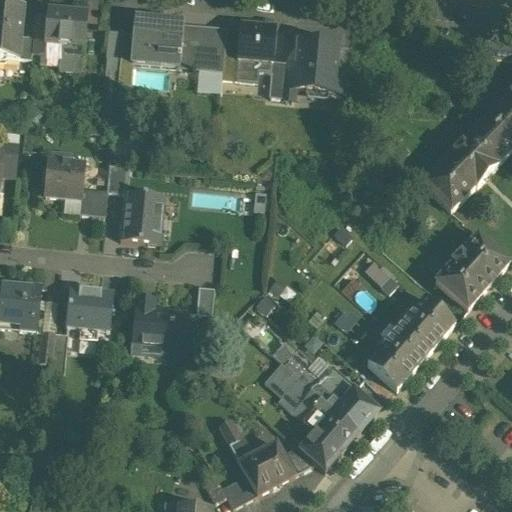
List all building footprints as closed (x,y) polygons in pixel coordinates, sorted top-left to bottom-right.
[(0,61),(19,64),(19,62),(21,40),(24,11),(0,8),(0,61)] [(86,18),(48,14),(47,21),(44,48),(60,49),(83,51),(86,18)] [(44,48),(47,21),(34,20),(33,41),(32,56),(40,57),(45,56),(44,48)] [(181,26),(135,22),(134,38),(131,68),(133,68),(193,74),(197,33),(180,32),(181,26)] [(274,33),(239,30),(238,36),(235,63),(255,65),(254,75),(256,75),(268,76),(269,66),(271,66),(274,33)] [(226,36),(197,33),(193,74),(223,76),(226,36)] [(122,37),(108,35),(105,61),(119,63),(122,37)] [(238,36),(226,36),(223,76),(222,82),(234,83),(235,63),(238,36)] [(134,38),(122,37),(119,63),(117,89),(130,90),(133,68),(131,68),(134,38)] [(33,41),(21,40),(19,62),(31,63),(32,56),(33,41)] [(338,49),(298,45),(296,68),(293,92),(294,93),(333,96),(335,72),(338,49)] [(83,51),(60,49),(57,74),(80,77),(83,51)] [(255,65),(235,63),(234,83),(255,85),(256,75),(254,75),(255,65)] [(284,67),(271,66),(269,66),(268,76),(267,102),(280,103),(284,67)] [(296,68),(284,67),(280,103),(293,104),(294,93),(293,92),(296,68)] [(347,73),(335,72),(333,96),(345,97),(347,73)] [(511,98),(488,123),(511,146),(511,98)] [(511,146),(488,123),(424,187),(452,214),(479,187),(498,168),(511,154),(511,146)] [(14,150),(5,150),(2,153),(1,161),(2,161),(0,179),(0,180),(10,182),(14,179),(16,154),(14,150)] [(85,170),(48,165),(44,201),(80,205),(81,205),(82,196),(85,170)] [(122,172),(108,170),(106,197),(107,198),(119,199),(122,172)] [(95,197),(82,196),(81,205),(80,205),(78,219),(93,221),(95,197)] [(106,197),(95,197),(93,221),(104,222),(107,198),(106,197)] [(164,202),(123,198),(123,200),(124,200),(120,246),(119,246),(119,247),(160,250),(160,249),(159,248),(162,204),(164,204),(164,202)] [(509,267),(479,239),(436,285),(466,315),(509,267)] [(40,292),(0,287),(0,333),(16,335),(16,337),(36,339),(40,292)] [(214,293),(198,292),(196,320),(211,321),(214,293)] [(112,299),(70,294),(66,332),(80,333),(79,339),(96,341),(97,335),(108,336),(112,299)] [(188,318),(152,315),(154,303),(136,301),(132,349),(169,352),(168,360),(184,362),(188,318)] [(424,303),(366,369),(395,397),(454,330),(424,303)] [(54,338),(41,337),(38,369),(51,369),(54,338)] [(67,339),(54,338),(51,369),(50,376),(63,377),(67,339)] [(297,354),(283,370),(310,395),(323,380),(324,379),(297,354)] [(283,370),(281,369),(264,387),(281,403),(278,406),(291,417),(310,395),(283,370)] [(339,382),(329,373),(324,379),(323,380),(333,389),(339,382)] [(342,407),(318,386),(310,395),(321,405),(334,416),(342,407)] [(342,407),(334,416),(359,438),(378,416),(353,394),(342,407)] [(321,405),(310,395),(291,417),(301,427),(313,413),(321,405)] [(334,416),(321,405),(313,413),(326,425),(334,416)] [(326,425),(314,438),(340,460),(359,438),(334,416),(326,425)] [(220,429),(229,448),(243,442),(233,422),(220,429)] [(340,460),(314,438),(299,455),(315,470),(324,478),(340,460)] [(275,449),(239,468),(246,481),(257,501),(293,482),(275,449)] [(315,470),(299,455),(296,452),(288,457),(299,478),(315,470)] [(222,494),(221,494),(226,504),(230,511),(236,511),(257,501),(246,481),(222,494)] [(215,482),(203,489),(214,510),(226,504),(221,494),(222,494),(215,482)]
